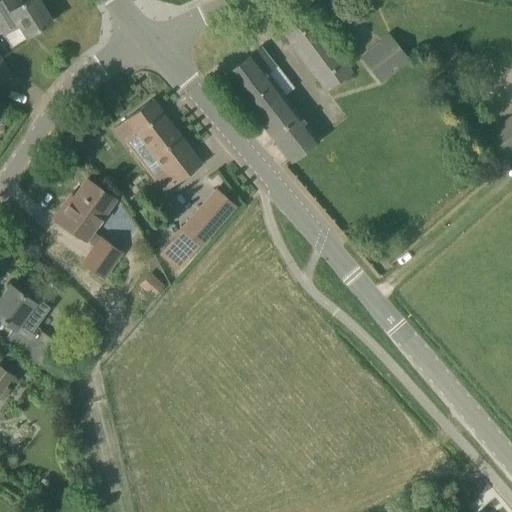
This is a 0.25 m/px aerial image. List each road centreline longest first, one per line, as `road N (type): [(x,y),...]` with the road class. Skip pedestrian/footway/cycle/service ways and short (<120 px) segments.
road 1 (tertiary): [(320,241),(150,42)]
road 2 (tertiary): [(0,197),(74,83),(150,42)]
road 3 (tertiary): [(511,463),(394,326)]
